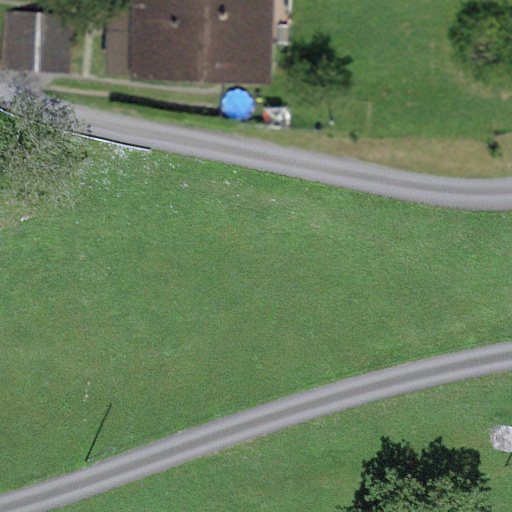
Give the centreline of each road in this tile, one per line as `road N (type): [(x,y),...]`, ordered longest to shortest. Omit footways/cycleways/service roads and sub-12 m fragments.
road 1 (unclassified): [(0,510),(293,409),(511,355)]
road 2 (unclassified): [(511,194),(419,187),(130,132),(0,92)]
